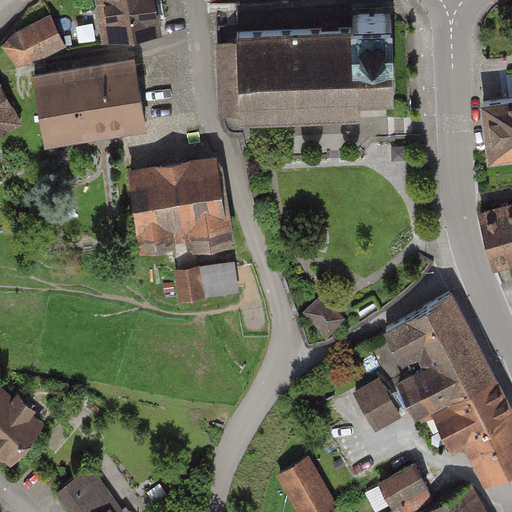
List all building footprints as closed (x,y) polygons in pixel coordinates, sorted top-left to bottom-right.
[(158,0),(98,0),(103,39),(162,32),(158,0)] [(238,38),(218,39),(220,111),(240,110),(240,117),(361,112),(361,96),(395,95),(392,13),(354,14),(354,27),(237,32),(238,38)] [(67,49),(52,16),(15,33),(30,66),(67,49)] [(143,123),(131,56),(34,73),(45,140),(143,123)] [(0,135),(21,124),(0,83),(0,135)] [(511,98),(479,101),(484,164),(511,162),(511,98)] [(228,230),(215,154),(126,168),(138,244),(228,230)] [(511,203),(478,213),(492,267),(511,261),(511,203)] [(237,288),(233,259),(176,267),(180,296),(237,288)] [(344,315),(320,291),(304,307),(328,330),(344,315)] [(511,468),(511,407),(452,293),(372,335),(415,415),(429,407),(453,451),(467,443),(487,481),(511,468)] [(403,416),(382,377),(357,391),(377,429),(403,416)] [(41,420),(2,387),(0,390),(0,453),(8,460),(41,420)] [(319,511),(338,502),(311,456),(277,476),(298,511),(319,511)] [(428,486),(415,461),(381,479),(394,504),(428,486)] [(126,511),(94,466),(58,492),(71,511),(126,511)] [(487,511),(473,484),(419,511),(487,511)]
